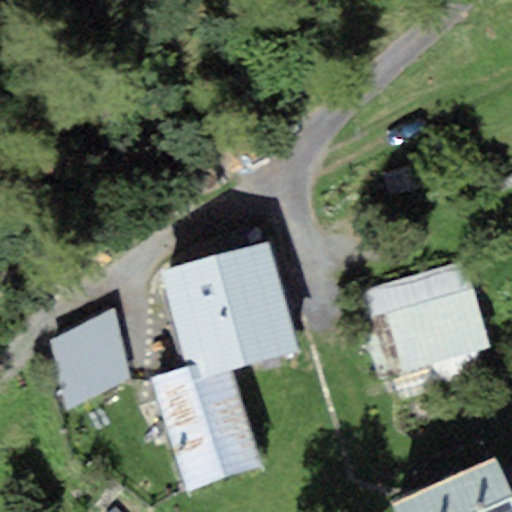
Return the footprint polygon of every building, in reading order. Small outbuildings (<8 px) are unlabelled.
[(224,247),(164,269),(193,361),(198,375),(229,364),(301,344),(272,239),(224,247)] [(461,262),(367,290),(399,393),(492,365),(461,262)] [(115,301),(49,336),(70,403),(126,375),(115,301)] [(193,361),(147,378),(160,412),(187,485),(263,457),(229,364),(198,375),(193,361)] [(443,470),(390,494),(398,511),(511,511),(511,489),(493,447),(443,470)]
